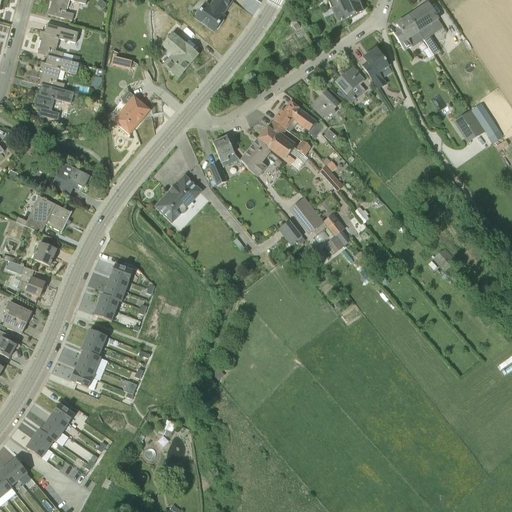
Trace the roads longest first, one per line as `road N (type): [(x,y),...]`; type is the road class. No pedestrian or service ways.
road 1 (secondary): [(0,427),(39,363),(104,216),(191,110)]
road 2 (track): [(511,254),(413,113),(378,19)]
road 3 (residential): [(191,110),(222,122),(378,19),(384,0)]
road 4 (secondary): [(191,110),(275,0)]
